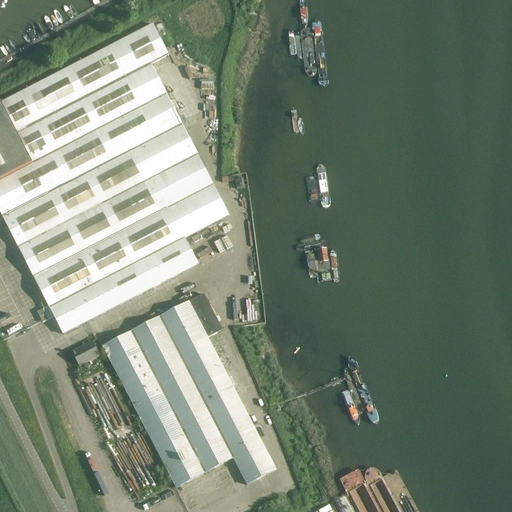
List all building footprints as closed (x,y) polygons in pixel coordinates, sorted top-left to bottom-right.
[(189,26),(207,17),(212,28),(221,24),(215,10),(212,11),(206,0),(201,0),(181,11),(189,26)] [(229,217),(155,74),(150,65),(168,56),(153,25),(0,103),(0,211),(49,306),(37,312),(42,323),(55,317),(64,335),(197,265),(184,240),(229,217)] [(243,179),(235,180),(237,190),(245,189),(243,179)] [(266,213),(278,253),(285,251),(273,211),(266,213)] [(312,235),(304,237),(315,272),(323,269),(325,273),(332,269),(319,229),(312,231),(312,235)] [(243,251),(244,262),(257,260),(255,249),(243,251)] [(260,287),(259,275),(247,275),(247,287),(260,287)] [(276,470),(272,461),(208,338),(223,330),(204,295),(103,348),(148,434),(139,439),(104,370),(109,368),(103,357),(98,360),(103,370),(81,381),(122,460),(121,461),(124,465),(138,491),(160,479),(157,473),(165,468),(176,489),(233,459),(247,485),(276,470)] [(97,345),(94,346),(92,342),(72,353),(79,366),(100,356),(99,355),(102,354),(97,345)] [(340,376),(324,384),(346,426),(362,418),(340,376)] [(85,436),(79,438),(87,460),(93,458),(85,436)] [(105,482),(99,485),(105,496),(110,494),(105,482)]
